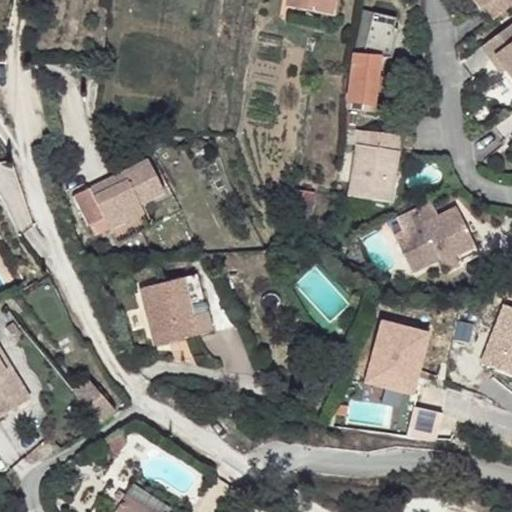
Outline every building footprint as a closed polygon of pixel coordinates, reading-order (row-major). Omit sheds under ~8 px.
[(328,0),(287,0),(286,7),(326,14),(328,0)] [(511,0),(472,0),(480,10),(484,7),(493,20),(511,6),(511,5),(511,0)] [(365,10),(358,42),(389,49),(396,17),(365,10)] [(511,23),(482,47),(490,58),(494,55),(505,70),(511,79),(511,23)] [(376,57),(376,53),(357,51),(356,55),(354,55),(348,109),(381,114),(382,105),(374,104),(376,85),(377,78),(379,57),(376,57)] [(505,70),(494,55),(490,58),(501,73),(505,70)] [(402,135),(347,129),(345,144),(357,146),(349,196),(391,203),(402,135)] [(164,193),(148,160),(113,176),(117,184),(94,194),(90,187),(73,196),(88,226),(104,218),(110,230),(144,213),(140,205),(164,193)] [(90,187),(94,194),(117,184),(113,176),(90,187)] [(476,246),(456,208),(424,223),(423,222),(395,236),(413,273),(440,260),(442,263),(476,246)] [(476,246),(442,263),(446,272),(480,255),(476,246)] [(361,269),(347,260),(341,268),(355,278),(361,269)] [(198,274),(139,290),(153,346),(214,330),(198,274)] [(473,361),(511,375),(511,308),(495,302),(473,361)] [(416,394),(427,330),(372,321),(361,385),(416,394)] [(31,397),(0,347),(0,359),(8,371),(0,375),(19,405),(31,397)] [(0,375),(8,371),(0,359),(0,416),(19,405),(0,375)] [(114,412),(87,380),(73,391),(100,424),(114,412)] [(129,440),(121,433),(98,446),(115,457),(129,440)] [(153,511),(126,494),(114,511),(153,511)]
